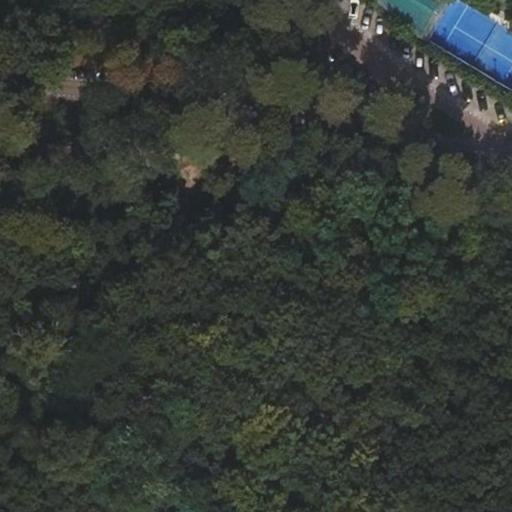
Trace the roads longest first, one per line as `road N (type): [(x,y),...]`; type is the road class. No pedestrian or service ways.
road 1 (unclassified): [(511,154),(355,127),(0,87)]
road 2 (unclassified): [(511,144),(402,78),(313,0)]
